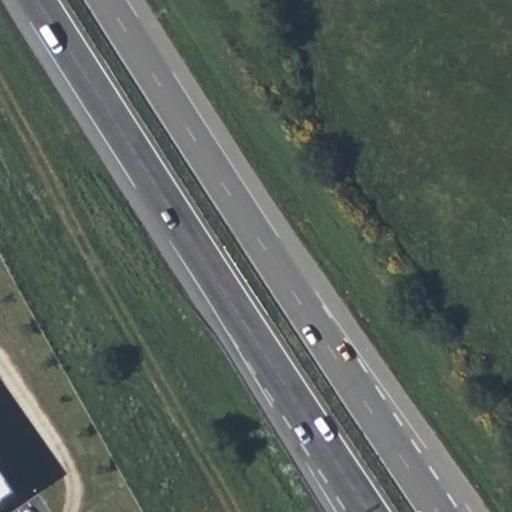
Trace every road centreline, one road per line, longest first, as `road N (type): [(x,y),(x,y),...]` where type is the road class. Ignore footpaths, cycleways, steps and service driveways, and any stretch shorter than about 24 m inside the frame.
road 1 (trunk): [(439,511),(106,0)]
road 2 (trunk): [(38,0),(369,511)]
road 3 (track): [(0,97),(231,511)]
